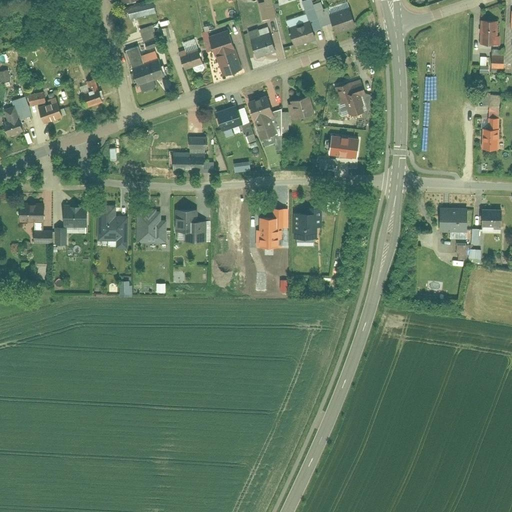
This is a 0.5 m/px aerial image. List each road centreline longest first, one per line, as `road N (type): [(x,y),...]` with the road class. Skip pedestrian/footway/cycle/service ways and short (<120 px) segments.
road 1 (tertiary): [(287,511),(362,332),(398,182)]
road 2 (residential): [(398,182),(105,185),(72,143)]
road 3 (residential): [(397,31),(130,122)]
road 4 (tertiary): [(398,182),(397,31)]
road 5 (residential): [(102,0),(130,122)]
